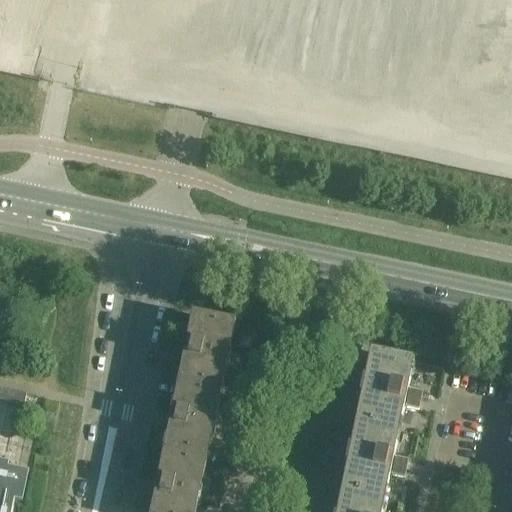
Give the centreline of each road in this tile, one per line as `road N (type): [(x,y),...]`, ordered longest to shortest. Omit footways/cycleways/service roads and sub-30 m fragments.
road 1 (tertiary): [(511,302),(157,227)]
road 2 (residential): [(96,511),(157,227)]
road 3 (tertiary): [(157,227),(0,193)]
road 4 (residential): [(483,511),(503,420),(452,410)]
